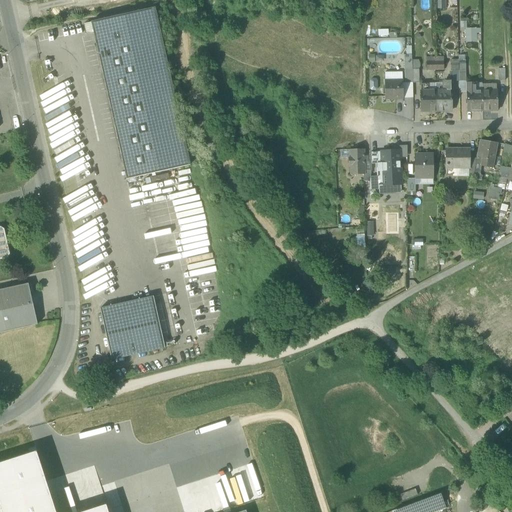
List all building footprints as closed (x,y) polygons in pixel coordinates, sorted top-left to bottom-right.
[(436,0),(437,10),(446,9),(445,0),(436,0)] [(96,43),(159,28),(155,8),(91,22),(96,43)] [(190,165),(159,28),(96,43),(127,180),(190,165)] [(465,42),(476,42),(476,34),(481,34),(481,29),(465,29),(465,42)] [(404,84),(412,83),(412,70),(412,60),(412,55),(406,55),(404,55),(404,84)] [(427,72),(435,72),(435,59),(427,59),(427,72)] [(443,59),(435,59),(435,72),(443,72),(443,59)] [(384,73),(384,81),(402,81),(402,72),(384,73)] [(401,98),(401,100),(403,100),(403,84),(402,81),(384,81),(385,100),(395,99),(395,98),(401,98)] [(442,83),(442,91),(451,91),(451,81),(442,81),(442,83)] [(413,99),(412,83),(404,84),(403,84),(403,100),(413,99)] [(420,83),(420,92),(428,91),(428,83),(420,83)] [(466,84),(466,92),(475,92),(475,84),(466,84)] [(427,112),(436,112),(436,91),(428,91),(420,92),(421,111),(427,111),(427,112)] [(442,91),(436,91),(436,112),(445,112),(445,111),(451,110),(451,91),(442,91)] [(482,92),(475,92),(466,92),(467,112),(482,111),(482,92)] [(496,92),(482,92),(482,111),(498,111),(497,92),(496,92)] [(482,158),(492,160),(492,159),(496,144),(486,142),(483,152),(482,157),(482,158)] [(511,147),(510,146),(504,144),(502,151),(511,155),(511,147)] [(399,146),(399,151),(400,158),(407,158),(407,146),(399,146)] [(468,169),(469,169),(469,159),(469,149),(458,149),(458,151),(446,151),(446,167),(456,167),(456,169),(468,169)] [(341,158),(348,158),(350,158),(349,150),(340,151),(341,158)] [(349,150),(350,158),(348,158),(349,166),(350,166),(350,175),(363,175),(365,175),(364,171),(364,157),(364,150),(349,150)] [(400,158),(399,151),(385,152),(386,155),(382,155),(382,152),(381,152),(382,163),(377,164),(377,177),(378,186),(379,186),(401,185),(400,158)] [(483,152),(478,151),(477,159),(476,159),(474,173),(480,174),(481,165),(481,164),(482,158),(482,157),(483,152)] [(371,165),(377,164),(382,163),(381,152),(370,152),(371,156),(371,165)] [(415,177),(432,177),(432,156),(415,156),(415,177)] [(481,165),(491,167),(492,160),(482,158),(481,164),(481,165)] [(468,174),(474,174),(474,173),(476,159),(469,159),(469,169),(468,169),(468,174)] [(499,173),(501,174),(508,176),(510,168),(500,167),(499,173)] [(480,174),(474,173),(474,174),(472,181),(481,182),(482,176),(479,175),(480,174)] [(369,182),(369,191),(379,190),(379,186),(378,186),(377,177),(370,177),(369,182)] [(415,177),(415,179),(415,185),(432,185),(432,177),(415,177)] [(401,193),(401,185),(379,186),(379,190),(379,194),(401,193)] [(502,189),(490,187),(488,199),(498,201),(499,195),(501,195),(502,189)] [(474,192),(473,199),(483,200),(484,193),(474,192)] [(501,204),(499,211),(506,213),(508,206),(501,204)] [(0,259),(7,258),(10,255),(4,230),(0,227),(0,259)] [(28,284),(0,290),(0,333),(37,325),(28,284)] [(100,309),(112,360),(165,348),(153,297),(100,309)] [(0,511),(108,511),(106,505),(83,511),(56,511),(37,452),(0,463),(0,511)] [(398,496),(401,502),(417,495),(415,489),(398,496)] [(415,502),(418,511),(436,511),(446,509),(441,493),(415,502)] [(407,506),(409,511),(418,511),(415,502),(407,506)]
